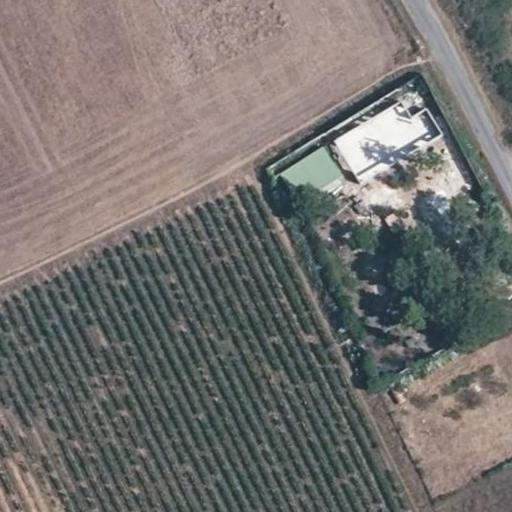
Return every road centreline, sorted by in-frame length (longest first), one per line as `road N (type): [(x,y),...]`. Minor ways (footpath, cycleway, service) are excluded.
road 1 (track): [(0,280),(235,168),(400,69),(445,57)]
road 2 (tertiary): [(511,184),(415,0)]
